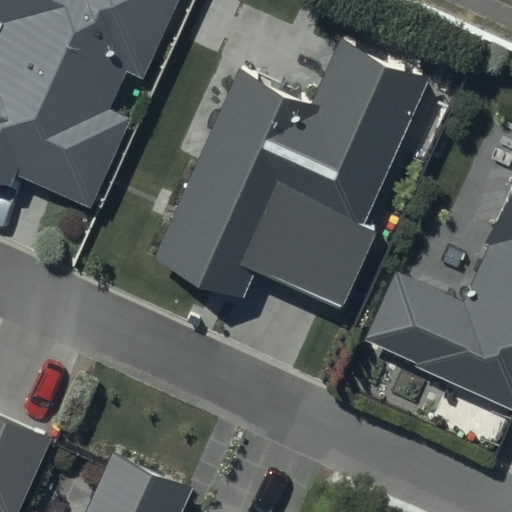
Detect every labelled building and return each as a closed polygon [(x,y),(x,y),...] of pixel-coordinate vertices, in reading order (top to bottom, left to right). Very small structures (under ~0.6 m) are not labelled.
[(0,0),(0,143),(91,187),(133,99),(110,89),(130,48),(138,52),(163,0),(0,0)] [(241,52),(153,242),(238,281),(255,244),(339,283),(370,215),(357,209),(426,59),(346,23),(316,87),(241,52)] [(511,188),(467,289),(398,259),(369,325),(511,388),(511,188)] [(0,511),(43,420),(0,400),(0,511)] [(170,511),(189,472),(111,437),(76,511),(254,511),(208,491),(198,511),(170,511)]
